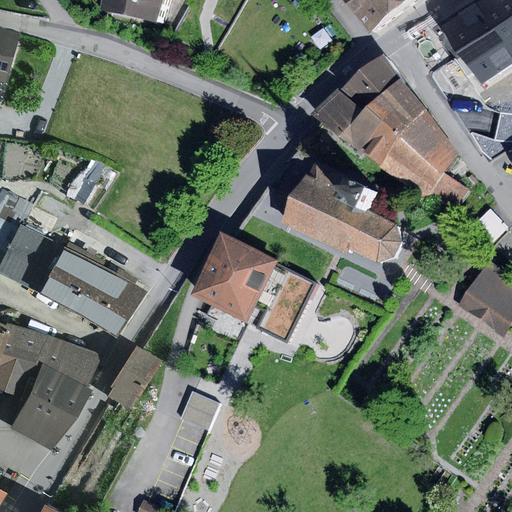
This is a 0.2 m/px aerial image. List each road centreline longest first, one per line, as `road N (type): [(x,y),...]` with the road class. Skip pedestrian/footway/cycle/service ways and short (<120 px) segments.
road 1 (tertiary): [(23,511),(185,255),(284,130)]
road 2 (residential): [(284,130),(255,108),(129,55),(0,19)]
road 3 (residential): [(392,39),(511,208)]
road 4 (tertiary): [(284,130),(392,39)]
